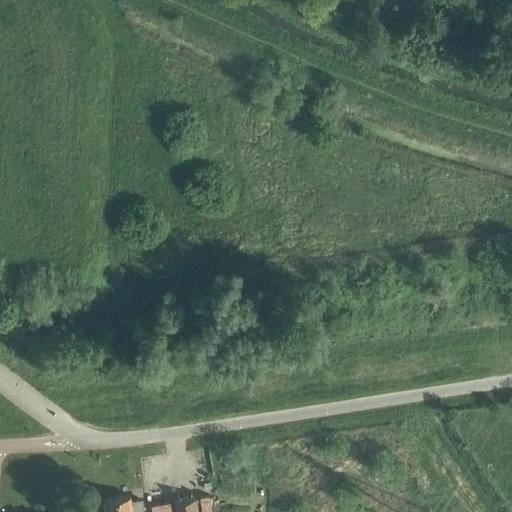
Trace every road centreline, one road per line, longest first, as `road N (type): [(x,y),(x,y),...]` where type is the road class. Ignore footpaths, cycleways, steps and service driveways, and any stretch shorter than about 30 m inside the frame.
road 1 (unclassified): [(0,378),(81,436),(117,440),(511,381)]
road 2 (track): [(511,139),(423,114),(254,48),(166,0)]
